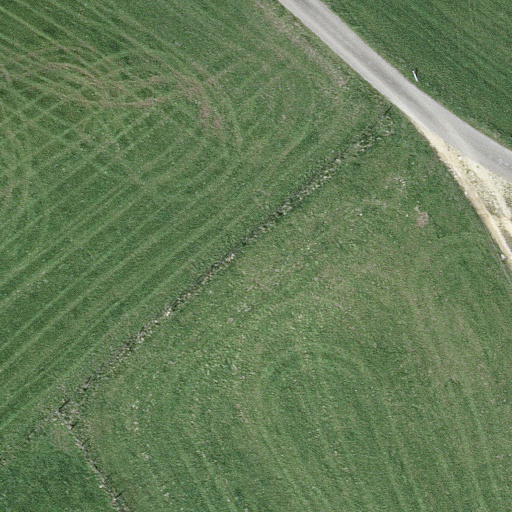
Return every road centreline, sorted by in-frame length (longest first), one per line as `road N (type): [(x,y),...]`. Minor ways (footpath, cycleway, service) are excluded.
road 1 (track): [(292,0),(404,101),(511,166)]
road 2 (track): [(452,131),(511,240)]
